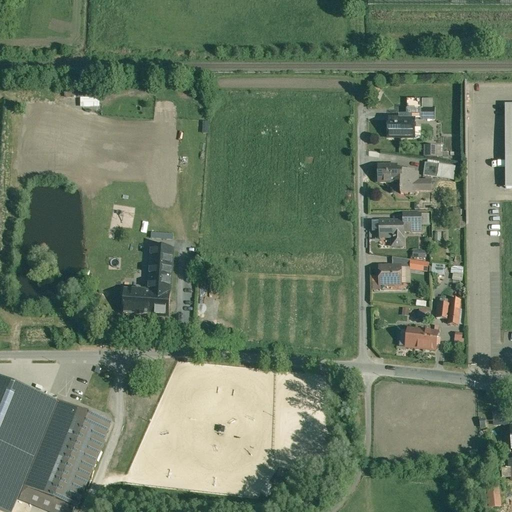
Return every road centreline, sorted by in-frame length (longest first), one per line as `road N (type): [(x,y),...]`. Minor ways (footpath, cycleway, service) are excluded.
road 1 (residential): [(0,354),(228,353),(511,377)]
road 2 (unknown): [(338,366),(334,395),(314,417),(170,430),(141,449),(107,511)]
